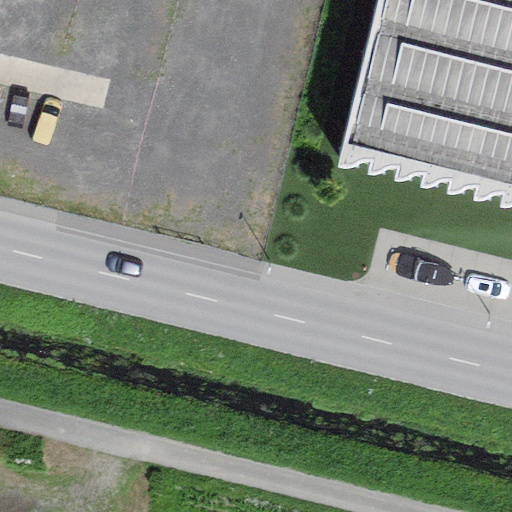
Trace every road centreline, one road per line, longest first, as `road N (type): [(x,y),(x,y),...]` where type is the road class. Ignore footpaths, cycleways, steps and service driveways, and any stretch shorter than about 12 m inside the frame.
road 1 (unclassified): [(0,250),(511,376)]
road 2 (track): [(0,411),(407,511)]
